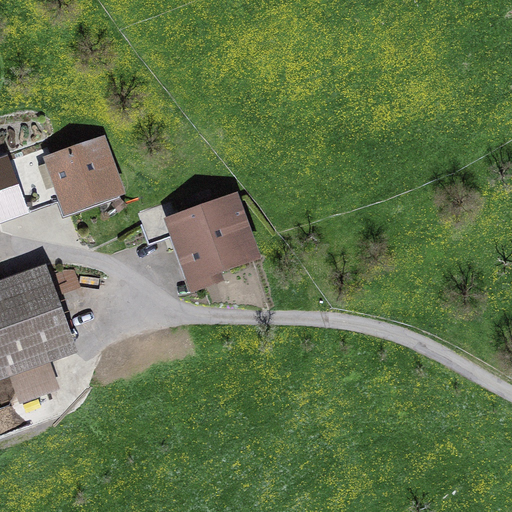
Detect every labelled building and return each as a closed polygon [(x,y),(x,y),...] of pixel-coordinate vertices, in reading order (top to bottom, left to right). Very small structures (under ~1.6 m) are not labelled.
[(101,147),(50,164),(68,216),(119,199),(101,147)] [(6,165),(0,167),(0,225),(25,216),(6,165)] [(235,207),(173,230),(193,284),(255,261),(235,207)] [(75,267),(51,273),(57,297),(81,291),(75,267)] [(0,376),(64,355),(36,269),(0,281),(0,376)]
